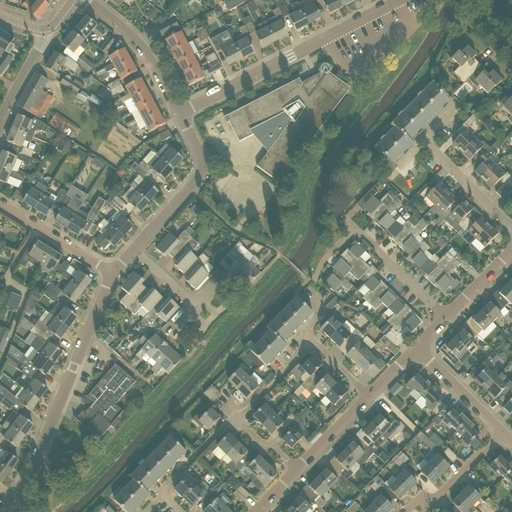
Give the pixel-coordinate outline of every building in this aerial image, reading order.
[(38,19),(49,6),(41,0),(39,0),(34,7),(26,1),(22,5),(38,19)] [(239,6),(232,0),(226,9),(230,12),(239,6)] [(279,8),(284,18),(290,15),(282,0),(280,0),(278,1),(276,3),(279,8)] [(306,0),(298,4),(308,25),(321,18),(318,14),(319,14),(318,12),(317,12),(313,3),(318,0),(306,0)] [(341,7),(337,0),(322,0),(326,8),(327,10),(329,14),(341,7)] [(255,1),(247,4),(249,12),(258,10),(255,1)] [(296,31),(308,25),(298,4),(297,2),(292,5),(296,14),(289,17),(293,25),(292,25),(293,27),(294,27),(296,31)] [(152,20),(158,11),(152,7),(146,15),(152,20)] [(276,17),(265,22),(275,42),(287,35),(285,31),(286,31),(285,29),(284,29),(280,22),(279,23),(278,21),(284,18),(279,8),(273,11),(276,17)] [(218,9),(215,10),(214,13),(216,16),(219,17),(222,16),(223,13),(221,10),(218,9)] [(86,17),(75,29),(86,39),(93,32),(100,38),(105,33),(97,26),(86,17)] [(243,20),(246,25),(251,35),(257,32),(249,17),(243,20)] [(158,28),(162,36),(178,28),(174,20),(158,28)] [(258,25),(262,32),(256,35),(260,42),(259,42),(260,44),(261,44),(263,48),(275,42),(265,22),(258,25)] [(239,28),(244,39),(251,35),(246,25),(239,28)] [(199,38),(208,34),(205,29),(196,34),(199,38)] [(83,41),(73,32),(63,45),(73,54),(78,58),(84,50),(88,46),(83,41)] [(165,41),(171,52),(187,44),(181,33),(165,41)] [(14,40),(5,34),(0,41),(0,56),(2,58),(0,60),(0,75),(1,76),(14,57),(10,54),(14,47),(11,45),(14,40),(14,39),(14,40)] [(208,34),(199,38),(201,43),(210,38),(208,34)] [(221,50),(222,52),(226,59),(225,60),(226,62),(227,61),(229,65),(230,67),(236,64),(235,62),(241,59),(234,46),(231,39),(226,41),(223,34),(211,40),(217,52),(221,50)] [(110,37),(104,45),(100,50),(105,54),(109,50),(116,42),(110,37)] [(247,39),(234,46),(241,59),(254,53),(252,49),(252,48),(251,46),(251,47),(247,39)] [(171,52),(177,64),(193,55),(187,44),(171,52)] [(464,83),(468,79),(479,68),(471,61),(476,56),(467,47),(462,52),(460,50),(452,59),(460,67),(454,73),(464,83)] [(98,78),(107,73),(115,69),(131,60),(125,49),(109,57),(113,65),(105,69),(96,73),(98,78)] [(205,58),(208,62),(216,58),(214,53),(205,58)] [(61,64),(70,70),(75,73),(79,66),(76,64),(66,56),(64,59),(55,54),(46,68),(56,74),(61,64)] [(177,64),(183,75),(198,67),(201,65),(199,61),(196,63),(193,55),(177,64)] [(76,64),(79,66),(88,74),(94,66),(83,56),(76,64)] [(222,69),(216,58),(208,62),(213,73),(222,69)] [(131,60),(115,69),(121,81),(137,72),(131,60)] [(275,181),(345,86),(331,75),(332,74),(332,72),(333,71),(333,69),(333,68),(332,66),(331,64),(330,63),(328,62),(327,61),(325,61),(323,61),(321,62),(319,63),(318,64),(317,66),(317,67),(316,69),(316,71),(317,73),(318,74),(300,83),(294,87),(292,85),(287,88),(288,90),(276,96),(275,94),(269,97),(270,99),(258,106),(257,103),(251,106),(252,109),(240,115),(239,113),(233,116),(235,118),(228,121),(239,142),(255,134),(268,150),(256,167),(275,181)] [(198,67),(183,75),(188,86),(204,78),(198,67)] [(487,76),(479,68),(468,79),(477,88),(479,86),(487,93),(494,87),(495,88),(502,81),(492,71),(487,76)] [(54,98),(49,95),(42,91),(48,80),(36,73),(17,106),(41,120),(54,98)] [(85,73),(82,80),(89,84),(93,77),(85,73)] [(109,78),(107,73),(98,78),(101,82),(109,78)] [(73,82),(65,77),(60,84),(77,94),(83,85),(75,80),(73,82)] [(129,95),(115,102),(111,104),(113,108),(122,103),(131,99),(147,90),(141,79),(125,87),(129,95)] [(121,85),(118,80),(108,85),(110,90),(121,85)] [(110,90),(113,95),(114,97),(125,91),(121,85),(110,90)] [(429,93),(425,97),(424,97),(439,111),(449,100),(433,85),(427,91),(429,93)] [(104,100),(110,91),(104,86),(97,95),(104,100)] [(131,99),(137,110),(153,102),(147,90),(131,99)] [(429,121),(439,111),(424,97),(425,97),(423,95),(417,101),(419,103),(415,107),(429,121)] [(511,98),(511,100),(510,99),(501,108),(510,116),(508,118),(511,122),(511,98)] [(159,113),(153,102),(137,110),(143,121),(159,113)] [(125,108),(122,103),(113,108),(116,113),(125,108)] [(409,113),(405,117),(419,131),(429,121),(415,107),(413,105),(407,111),(409,113)] [(71,139),(79,129),(56,113),(49,124),(71,139)] [(165,124),(159,113),(143,121),(149,133),(165,124)] [(410,140),(419,131),(405,117),(403,115),(398,121),(400,123),(395,127),(397,129),(397,128),(409,141),(410,140)] [(35,132),(32,131),(34,127),(46,135),(50,128),(34,118),(32,122),(22,118),(18,116),(12,129),(33,138),(35,132)] [(126,124),(129,129),(137,124),(135,120),(126,124)] [(137,124),(129,129),(131,133),(140,128),(137,124)] [(453,143),(461,152),(475,138),(466,130),(468,128),(464,124),(456,132),(460,136),(453,143)] [(397,128),(397,129),(391,134),(393,136),(389,140),(388,140),(403,154),(413,143),(410,140),(409,141),(397,128)] [(33,138),(12,129),(7,142),(11,143),(11,144),(13,145),(13,144),(21,147),(24,140),(31,143),(33,138)] [(168,130),(159,135),(162,142),(163,141),(172,137),(168,130)] [(389,140),(387,138),(381,144),(383,146),(379,150),(393,164),(403,154),(388,140),(389,140)] [(481,157),(489,148),(485,144),(483,146),(475,138),(461,152),(470,160),(477,153),(481,157)] [(21,154),(31,158),(31,157),(34,151),(24,147),(21,154)] [(494,152),(489,148),(481,157),(476,162),(480,166),(474,172),(483,180),(496,166),(488,158),(494,152)] [(171,149),(166,155),(161,150),(157,154),(162,159),(173,169),(182,159),(179,156),(178,154),(177,155),(171,149)] [(18,160),(16,159),(17,158),(9,155),(9,154),(7,153),(7,154),(3,152),(0,158),(0,166),(11,171),(17,173),(22,161),(18,160)] [(216,163),(221,160),(217,153),(212,156),(216,163)] [(22,161),(29,164),(31,158),(21,154),(18,160),(22,161)] [(143,161),(138,166),(154,181),(158,176),(160,177),(164,180),(173,169),(162,159),(157,154),(148,165),(143,161)] [(100,161),(97,167),(102,170),(106,165),(100,161)] [(130,168),(139,176),(143,179),(138,185),(134,181),(130,186),(132,187),(149,203),(158,193),(154,190),(155,189),(153,187),(153,188),(150,185),(154,181),(138,166),(135,163),(130,168)] [(19,186),(25,190),(31,180),(17,173),(11,171),(0,166),(0,181),(6,184),(9,177),(22,182),(19,186)] [(503,185),(511,177),(507,173),(505,175),(496,166),(483,180),(492,188),(499,181),(503,185)] [(23,202),(35,209),(46,191),(42,189),(44,185),(39,182),(43,175),(37,171),(31,180),(25,190),(29,192),(23,202)] [(495,192),(503,200),(511,191),(511,177),(503,185),(495,192)] [(434,205),(448,192),(439,183),(432,191),(428,186),(420,195),(424,199),(426,197),(434,205)] [(149,203),(132,187),(123,197),(134,208),(134,209),(135,210),(136,210),(139,213),(149,203)] [(373,221),(396,197),(392,192),(389,195),(387,194),(379,202),(373,197),(377,193),(372,189),(358,203),(368,213),(367,215),(373,221)] [(54,200),(60,204),(66,195),(67,193),(61,190),(54,200)] [(46,191),(35,209),(47,217),(54,204),(48,199),(51,194),(46,191)] [(445,220),(450,214),(453,211),(449,207),(456,200),(448,192),(434,205),(431,209),(439,218),(438,219),(442,223),(445,220)] [(118,194),(113,200),(121,207),(126,202),(118,194)] [(72,199),(66,195),(60,204),(65,207),(55,222),(67,229),(79,210),(69,203),(72,199)] [(381,225),(387,231),(400,217),(394,212),(400,206),(403,203),(396,197),(373,221),(379,227),(381,225)] [(121,207),(113,200),(108,205),(116,213),(121,207)] [(456,219),(450,225),(457,233),(461,229),(470,221),(466,217),(473,209),(464,201),(453,211),(450,214),(456,219)] [(195,216),(200,210),(193,204),(188,210),(195,216)] [(87,221),(92,224),(99,213),(93,209),(89,216),(79,210),(67,229),(78,236),(86,223),(87,221)] [(129,223),(128,221),(127,222),(121,216),(116,222),(111,218),(107,222),(123,236),(132,227),(129,223)] [(400,217),(387,231),(392,237),(391,238),(397,245),(415,227),(408,220),(405,223),(400,217)] [(467,231),(476,239),(489,226),(481,217),(474,224),(470,221),(461,229),(465,233),(467,231)] [(104,236),(102,234),(95,242),(104,249),(109,243),(110,244),(114,247),(123,236),(107,222),(104,219),(100,224),(108,231),(104,236)] [(405,249),(410,254),(411,254),(420,245),(420,244),(414,239),(428,225),(422,219),(415,227),(397,245),(403,251),(405,249)] [(92,224),(87,233),(93,237),(98,227),(92,224)] [(431,235),(435,231),(429,226),(426,229),(431,235)] [(482,250),(487,254),(495,245),(491,241),(498,234),(489,226),(476,239),(484,248),(482,250)] [(166,252),(173,259),(192,238),(184,231),(176,240),(170,234),(156,249),(163,255),(166,252)] [(446,242),(441,237),(435,243),(440,248),(446,242)] [(177,268),(184,274),(198,259),(191,253),(199,245),(192,238),(173,259),(179,265),(177,268)] [(411,254),(410,254),(406,259),(412,265),(414,263),(420,269),(429,260),(424,254),(430,247),(423,240),(420,244),(420,245),(411,254)] [(343,254),(364,274),(369,280),(372,276),(377,271),(372,266),(370,268),(360,258),(365,252),(359,245),(360,244),(358,243),(357,244),(355,241),(343,254)] [(34,249),(33,250),(29,248),(18,264),(25,268),(31,257),(36,260),(33,265),(38,268),(49,250),(38,242),(35,246),(33,248),(34,249)] [(240,242),(220,263),(229,272),(243,256),(237,251),(243,244),(240,242)] [(44,280),(48,283),(50,284),(51,283),(57,273),(61,267),(56,264),(57,263),(58,263),(59,262),(58,261),(61,257),(49,250),(38,268),(48,274),(44,280)] [(424,276),(430,282),(454,258),(448,252),(435,265),(429,260),(420,269),(426,274),(424,276)] [(198,259),(184,274),(191,280),(188,283),(195,290),(209,275),(202,269),(210,260),(203,253),(198,259)] [(332,268),(334,269),(344,278),(349,273),(357,281),(364,274),(343,254),(336,260),(338,262),(332,268)] [(458,254),(454,258),(430,282),(436,289),(438,287),(444,293),(450,287),(453,290),(459,283),(456,280),(455,281),(449,276),(460,265),(466,271),(471,266),(458,254)] [(243,256),(229,272),(238,280),(257,258),(255,256),(249,262),(243,256)] [(247,288),(261,273),(254,267),(260,261),(257,258),(238,280),(247,288)] [(57,273),(70,283),(83,292),(91,281),(86,278),(87,277),(85,276),(85,277),(79,272),(74,278),(66,272),(70,266),(70,265),(64,261),(61,267),(57,273)] [(324,283),(333,292),(339,286),(346,293),(346,292),(351,298),(357,291),(344,278),(334,269),(329,275),(330,277),(324,283)] [(134,272),(121,287),(128,294),(120,301),(128,308),(146,288),(139,282),(142,279),(134,272)] [(362,298),(369,304),(386,286),(380,280),(378,282),(372,276),(369,280),(364,285),(369,291),(362,298)] [(51,283),(50,284),(47,289),(58,297),(62,291),(51,283)] [(74,303),(83,292),(70,283),(62,294),(69,299),(68,300),(70,301),(71,300),(74,303)] [(498,289),(492,296),(504,308),(509,303),(510,305),(511,302),(511,289),(508,285),(501,292),(498,289)] [(382,303),(388,309),(397,300),(391,294),(393,292),(386,286),(369,304),(375,310),(382,303)] [(142,306),(149,312),(162,298),(155,291),(152,294),(146,288),(128,308),(134,315),(142,306)] [(44,295),(53,302),(58,297),(47,289),(44,295)] [(492,323),(501,314),(500,313),(504,308),(492,296),(485,303),(488,305),(481,312),(492,323)] [(335,297),(333,300),(326,307),(330,311),(337,304),(340,302),(335,297)] [(144,326),(148,322),(151,325),(159,316),(165,323),(179,307),(172,301),(169,304),(162,298),(149,312),(144,318),(140,322),(144,326)] [(251,351),(266,367),(286,346),(283,343),(312,313),(297,298),(267,328),(270,332),(251,351)] [(386,321),(393,328),(411,310),(404,304),(402,305),(397,300),(388,309),(393,314),(386,321)] [(53,309),(49,314),(68,328),(76,317),(73,315),(73,314),(71,313),(60,304),(55,311),(53,309)] [(361,312),(365,308),(361,304),(356,308),(361,312)] [(126,310),(121,305),(115,311),(120,316),(126,310)] [(393,328),(385,336),(394,345),(397,348),(421,323),(423,322),(417,316),(411,310),(393,328)] [(472,317),(465,323),(477,335),(482,330),(483,332),(492,323),(481,312),(474,319),(472,317)] [(320,329),(330,339),(342,326),(332,317),(333,317),(329,313),(319,322),(323,326),(320,329)] [(60,339),(68,328),(49,314),(43,323),(39,320),(34,326),(50,338),(53,334),(54,335),(54,336),(56,337),(56,336),(60,339)] [(22,317),(20,324),(26,328),(30,323),(22,317)] [(339,348),(341,346),(345,342),(349,346),(361,333),(356,329),(355,330),(347,321),(342,326),(330,339),(336,345),(339,348)] [(461,332),(454,339),(465,350),(471,355),(477,348),(472,343),(474,341),(473,340),(477,335),(465,323),(459,330),(461,332)] [(56,349),(50,344),(48,343),(51,339),(50,338),(34,326),(30,332),(36,336),(29,346),(34,350),(53,364),(62,353),(58,351),(59,350),(57,349),(56,349)] [(9,332),(10,331),(1,328),(0,331),(0,334),(7,338),(9,332)] [(114,339),(107,332),(101,339),(108,345),(114,339)] [(138,342),(144,346),(152,337),(147,333),(138,342)] [(347,355),(356,364),(368,352),(360,344),(364,339),(365,338),(361,333),(349,346),(352,349),(347,355)] [(497,338),(501,342),(506,337),(502,333),(497,338)] [(150,357),(164,343),(155,334),(152,337),(144,346),(135,355),(139,358),(144,352),(150,357)] [(450,362),(455,358),(456,359),(465,350),(454,339),(447,346),(445,344),(438,351),(450,362)] [(118,348),(126,355),(132,348),(125,341),(118,348)] [(173,351),(164,343),(150,357),(156,363),(150,369),(154,372),(173,351)] [(45,375),(53,364),(34,350),(31,354),(38,359),(33,366),(40,371),(39,372),(41,373),(41,372),(45,375)] [(365,374),(367,372),(373,378),(386,365),(370,350),(368,352),(356,364),(365,374)] [(182,359),(173,351),(154,372),(156,374),(162,368),(168,374),(182,359)] [(306,382),(310,377),(310,378),(322,365),(319,362),(313,356),(301,368),(305,373),(301,377),(301,380),(303,383),(293,393),(298,397),(305,390),(310,385),(306,382)] [(20,362),(28,369),(33,363),(24,357),(20,362)] [(484,383),(487,387),(500,374),(496,369),(491,373),(488,369),(492,365),(486,359),(477,369),(481,373),(474,380),(481,386),(484,383)] [(28,369),(20,362),(15,368),(24,375),(28,369)] [(77,420),(99,440),(111,426),(114,429),(120,422),(116,419),(124,411),(123,411),(115,405),(135,382),(135,383),(136,382),(115,364),(114,364),(115,365),(87,396),(86,396),(93,403),(78,420),(77,420)] [(228,381),(231,384),(237,390),(249,378),(240,369),(229,379),(228,381)] [(468,374),(464,369),(460,374),(464,378),(468,374)] [(501,393),(505,397),(511,390),(511,384),(509,382),(505,386),(501,382),(505,378),(500,374),(487,387),(491,390),(488,393),(494,399),(501,393)] [(330,378),(327,376),(327,375),(315,387),(324,397),(336,384),(330,378)] [(414,389),(421,396),(421,397),(432,385),(425,379),(423,381),(417,375),(406,386),(411,392),(414,389)] [(247,399),(248,398),(259,387),(249,378),(237,390),(247,399)] [(35,380),(27,391),(39,400),(47,389),(44,387),(44,386),(42,385),(35,380)] [(259,385),(260,386),(264,390),(268,385),(264,380),(259,385)] [(346,394),(343,391),(336,384),(324,397),(330,403),(330,406),(332,407),(327,411),(332,416),(344,404),(340,400),(344,395),(346,394)] [(208,389),(217,399),(221,394),(212,385),(208,389)] [(310,394),(314,390),(310,385),(305,390),(310,394)] [(426,406),(436,416),(446,407),(441,402),(442,400),(436,394),(438,392),(432,385),(421,397),(428,404),(426,406)] [(393,386),(389,391),(393,394),(397,390),(393,386)] [(18,399),(3,388),(0,391),(0,394),(5,398),(14,405),(18,399)] [(204,393),(206,396),(213,403),(217,399),(208,389),(204,393)] [(511,411),(511,390),(505,397),(509,401),(503,408),(510,414),(511,411)] [(27,391),(18,402),(25,407),(25,408),(26,409),(27,409),(30,411),(39,400),(27,391)] [(253,417),(256,420),(262,426),(274,414),(266,405),(271,399),(267,395),(253,409),(256,413),(253,417)] [(404,406),(401,403),(394,396),(389,401),(396,408),(399,411),(404,406)] [(206,402),(201,397),(195,402),(201,407),(206,402)] [(14,405),(5,398),(1,404),(10,411),(14,405)] [(212,407),(210,409),(209,411),(198,421),(208,431),(220,418),(219,417),(221,416),(212,407)] [(371,424),(382,435),(391,426),(389,425),(396,418),(384,407),(375,415),(378,417),(371,424)] [(449,425),(456,431),(467,420),(461,414),(459,416),(452,410),(451,412),(446,407),(436,416),(433,420),(438,425),(442,422),(447,427),(449,425)] [(14,411),(5,422),(24,437),(33,425),(29,423),(29,422),(28,421),(27,421),(14,411)] [(287,418),(292,423),(296,418),(292,413),(287,418)] [(262,426),(271,435),(272,435),(273,434),(284,423),(274,414),(262,426)] [(288,433),(282,439),(282,440),(285,443),(291,449),(292,448),(294,450),(299,444),(297,443),(303,437),(298,431),(304,425),(297,417),(296,418),(292,423),(285,430),(288,433)] [(474,426),(467,420),(456,431),(464,439),(461,441),(467,446),(469,444),(474,448),(479,443),(475,438),(478,435),(471,429),(474,426)] [(2,427),(9,432),(4,438),(11,443),(10,444),(12,445),(16,447),(24,437),(5,422),(2,427)] [(362,429),(355,435),(367,447),(372,443),(373,444),(382,435),(371,424),(364,431),(362,429)] [(407,440),(413,434),(409,430),(403,435),(407,440)] [(416,436),(420,440),(424,435),(420,431),(416,436)] [(222,460),(238,443),(229,434),(228,436),(224,440),(220,436),(218,438),(207,449),(212,453),(218,447),(220,450),(214,456),(220,462),(222,460)] [(373,453),(367,447),(355,435),(349,442),(351,444),(344,451),(355,462),(364,453),(369,458),(374,453),(373,453)] [(437,448),(424,435),(420,440),(433,452),(437,448)] [(416,436),(415,437),(408,444),(412,447),(420,440),(416,436)] [(176,463),(186,452),(170,437),(164,443),(166,444),(161,449),(176,463)] [(244,455),(247,453),(247,452),(244,449),(238,443),(222,460),(228,465),(228,469),(234,475),(238,470),(248,459),(244,455)] [(166,473),(176,463),(161,449),(160,447),(154,453),(156,454),(152,459),(151,459),(166,473)] [(443,453),(445,456),(453,463),(458,458),(451,451),(448,448),(443,453)] [(329,462),(346,479),(347,480),(353,474),(348,469),(355,462),(344,451),(337,458),(335,456),(329,462)] [(6,452),(0,460),(0,465),(10,473),(18,462),(15,459),(15,458),(13,457),(6,452)] [(396,456),(404,464),(408,459),(400,452),(396,456)] [(389,459),(382,453),(379,457),(385,463),(389,459)] [(438,455),(429,464),(441,475),(449,467),(438,455)] [(252,463),(248,459),(238,470),(244,476),(245,475),(248,479),(249,478),(252,482),(268,466),(262,459),(259,456),(252,463)] [(392,460),(403,471),(407,466),(404,464),(396,456),(392,460)] [(500,456),(489,467),(495,473),(497,471),(504,478),(511,469),(511,464),(508,461),(506,463),(500,456)] [(150,457),(144,463),(146,464),(142,469),(156,483),(166,473),(151,459),(152,459),(150,457)] [(324,471),(317,478),(328,489),(336,482),(340,486),(346,479),(329,462),(322,469),(324,471)] [(432,484),(441,475),(429,464),(421,472),(432,484)] [(0,482),(2,484),(10,473),(0,465),(0,482)] [(261,491),(277,475),(268,466),(252,482),(261,491)] [(146,493),(156,483),(142,469),(140,467),(135,473),(136,474),(132,479),(133,480),(146,493)] [(174,491),(183,499),(197,485),(192,480),(195,477),(191,474),(187,469),(178,478),(182,482),(174,491)] [(408,491),(416,483),(405,472),(397,480),(408,491)] [(328,489),(317,478),(311,485),(308,483),(302,490),(314,502),(318,497),(320,498),(328,489)] [(375,482),(380,488),(384,484),(379,478),(375,482)] [(487,487),(485,485),(478,478),(473,483),(482,492),(487,487)] [(140,506),(149,496),(146,493),(133,480),(128,486),(130,488),(125,492),(140,506)] [(408,491),(397,480),(388,489),(399,500),(408,491)] [(204,505),(216,492),(212,488),(210,491),(201,482),(197,485),(183,499),(192,508),(200,500),(204,505)] [(376,492),(380,488),(375,482),(371,487),(376,492)] [(236,490),(245,499),(250,495),(241,486),(236,490)] [(469,486),(460,495),(472,506),(480,498),(469,486)] [(115,502),(125,511),(133,511),(140,506),(125,492),(124,490),(118,496),(119,498),(115,502)] [(232,494),(234,497),(241,504),(245,499),(236,490),(232,494)] [(298,498),(291,505),(297,511),(306,511),(311,507),(315,503),(314,502),(302,490),(295,496),(298,498)] [(222,511),(226,508),(232,502),(222,494),(220,496),(216,492),(204,505),(208,509),(204,511),(222,511)] [(466,511),(472,506),(460,495),(452,503),(461,511),(466,511)] [(381,496),(373,505),(380,511),(387,511),(392,507),(381,496)] [(494,511),(498,508),(488,498),(484,502),(493,511),(494,511)] [(380,511),(373,505),(365,511),(364,511),(355,503),(350,507),(355,511),(380,511)]
